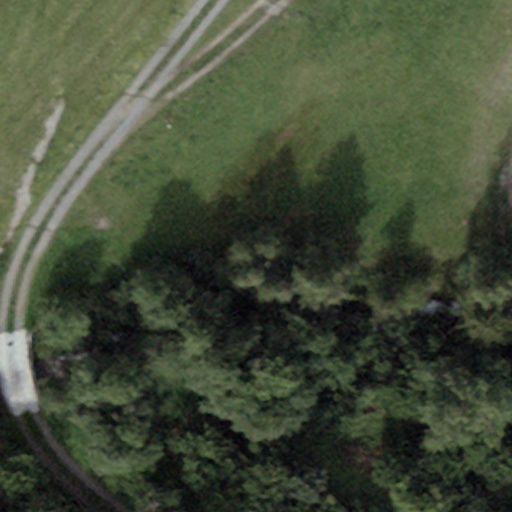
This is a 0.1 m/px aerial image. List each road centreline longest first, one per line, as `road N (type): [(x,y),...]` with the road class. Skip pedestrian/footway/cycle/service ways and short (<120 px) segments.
road 1 (track): [(114,511),(32,417),(6,329),(24,246),(117,118),(201,64),(275,0)]
road 2 (track): [(117,118),(211,0)]
